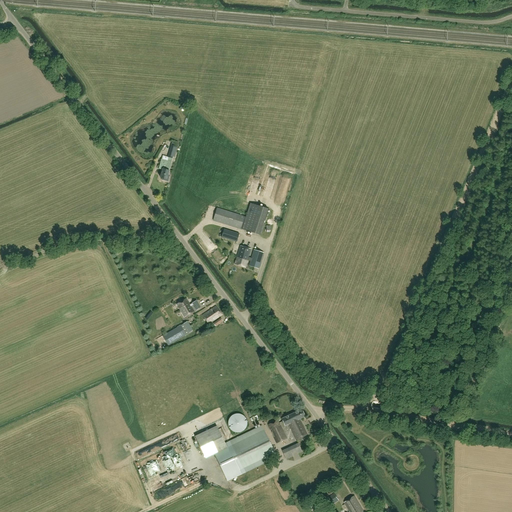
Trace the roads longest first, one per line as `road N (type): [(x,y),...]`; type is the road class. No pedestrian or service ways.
road 1 (unclassified): [(315,413),(15,22)]
road 2 (unclassified): [(359,409),(403,344),(511,83)]
road 3 (track): [(0,271),(77,240),(181,238)]
road 4 (unclassified): [(511,435),(359,409)]
road 5 (unclassified): [(388,511),(315,413)]
